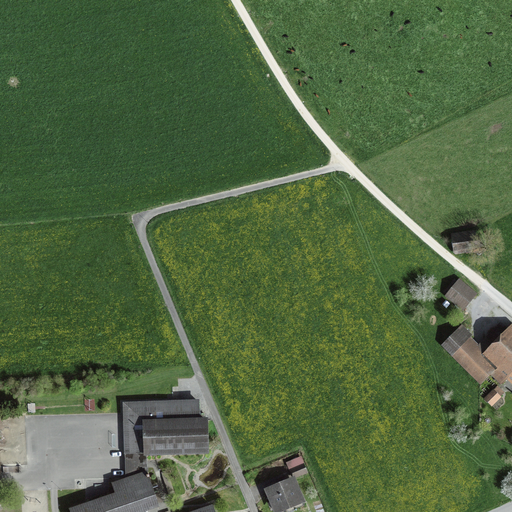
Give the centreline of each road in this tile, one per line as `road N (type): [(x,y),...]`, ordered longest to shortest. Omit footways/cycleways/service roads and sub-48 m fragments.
road 1 (track): [(254,511),(134,217),(348,163)]
road 2 (residential): [(511,312),(348,163),(297,101),(236,0)]
